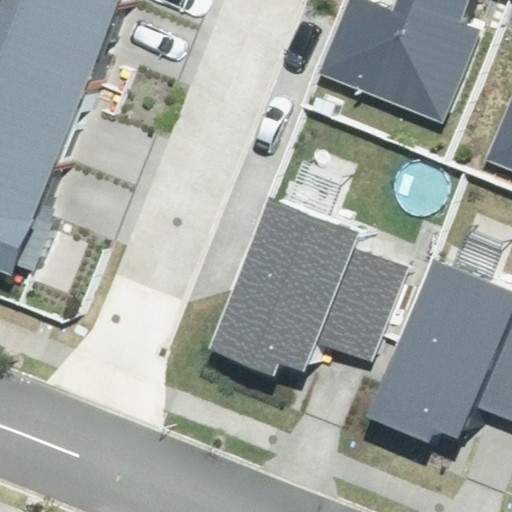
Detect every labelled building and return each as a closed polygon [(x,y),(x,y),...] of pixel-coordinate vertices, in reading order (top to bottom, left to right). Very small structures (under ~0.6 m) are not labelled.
[(134,0),(0,0),(0,35),(105,76),(134,0)] [(355,0),(332,60),(454,109),(492,17),(474,10),(477,0),(355,0)] [(105,76),(0,35),(0,140),(69,167),(105,76)] [(511,116),(499,147),(511,152),(511,116)] [(69,167),(0,140),(0,244),(35,258),(69,167)] [(288,186),(230,334),(330,372),(345,334),(379,347),(413,259),(372,243),(380,221),(288,186)] [(511,268),(449,246),(391,401),(488,437),(502,399),(511,402),(511,268)]
